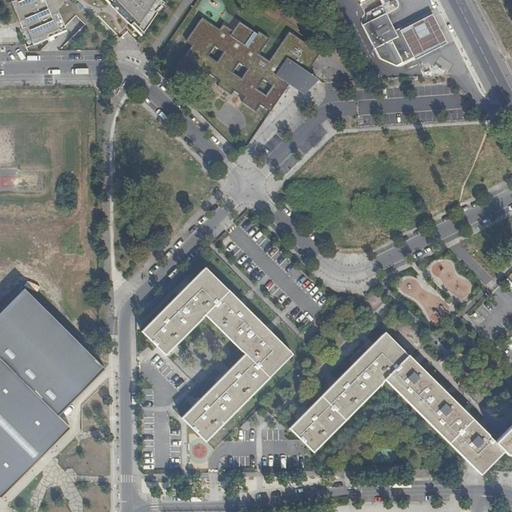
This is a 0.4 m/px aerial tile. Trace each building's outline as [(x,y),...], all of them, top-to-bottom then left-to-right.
[(23,24),(33,45),(62,32),(55,18),(59,17),(51,0),(12,0),(14,3),(10,4),(19,26),(23,24)] [(158,0),(107,0),(145,37),(164,6),(158,0)] [(413,57),(401,34),(397,36),(386,13),(363,24),(374,47),(391,39),(402,61),(413,57)] [(400,30),(401,34),(413,57),(414,59),(447,42),(432,14),(400,30)] [(185,41),(192,46),(184,57),(195,64),(192,69),(207,78),(209,74),(220,81),(217,85),(231,95),(234,91),(244,98),(241,102),(255,112),(260,106),(270,113),(293,83),(306,92),(317,78),(307,72),(320,53),(289,32),(270,62),(259,55),(270,39),(258,31),(257,34),(239,22),(233,31),(223,24),(219,30),(202,17),(185,41)] [(184,57),(176,68),(188,76),(192,69),(195,64),(184,57)] [(207,78),(201,86),(212,93),(217,85),(220,81),(209,74),(207,78)] [(231,95),(226,102),(236,109),(241,102),(244,98),(234,91),(231,95)] [(203,270),(142,331),(164,353),(205,314),(225,333),(245,353),(182,417),(205,440),(268,376),(266,374),(288,351),(227,290),(225,292),(203,270)] [(0,496),(0,497),(71,429),(58,417),(104,368),(100,363),(24,290),(0,314),(0,496)] [(478,471),(501,447),(495,442),(407,355),(405,357),(383,335),(290,427),(312,450),(385,378),(478,471)] [(511,424),(495,442),(501,447),(507,454),(511,449),(511,424)]
